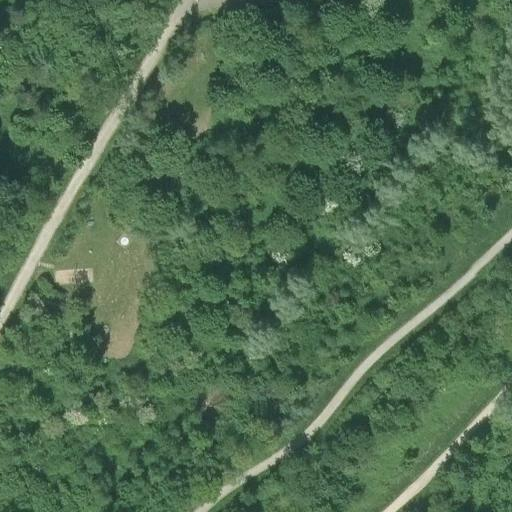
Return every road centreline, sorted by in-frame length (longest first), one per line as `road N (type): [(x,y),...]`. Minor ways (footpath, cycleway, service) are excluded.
road 1 (track): [(207,511),(311,442),(362,372),(511,243)]
road 2 (track): [(0,327),(175,0)]
